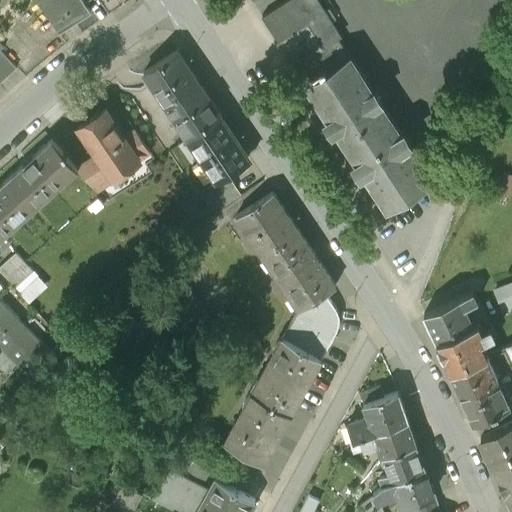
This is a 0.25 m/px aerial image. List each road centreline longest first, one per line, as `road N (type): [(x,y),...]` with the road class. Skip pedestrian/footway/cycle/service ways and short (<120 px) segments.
road 1 (tertiary): [(387,319),(175,0)]
road 2 (residential): [(387,319),(409,297),(485,123),(511,100)]
road 3 (residential): [(283,511),(387,319)]
road 4 (tertiary): [(485,511),(387,319)]
road 5 (residential): [(0,133),(64,73),(167,0)]
